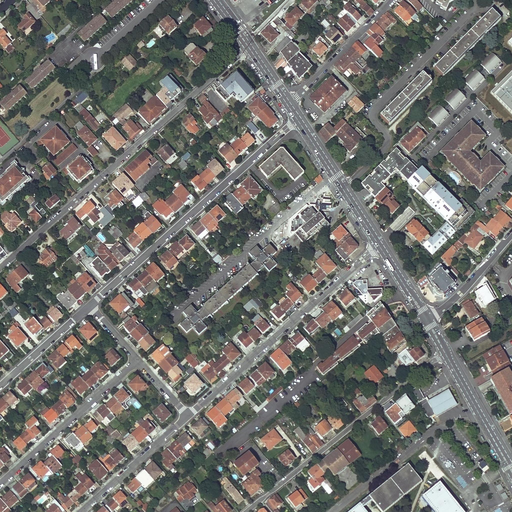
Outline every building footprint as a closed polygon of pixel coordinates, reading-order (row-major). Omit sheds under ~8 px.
[(50,2),(48,0),(34,0),(30,4),(40,16),(43,14),(40,11),(50,2)] [(133,0),(116,0),(104,10),(112,19),(133,0)] [(315,8),(306,0),(305,0),(301,4),(303,6),(300,8),(306,13),(308,11),(310,13),(315,8)] [(316,0),(306,0),(315,8),(320,3),(316,0)] [(362,0),(359,0),(360,1),(356,5),(359,8),(360,7),(370,17),(375,12),(362,0)] [(419,17),(401,0),(399,0),(396,3),(400,7),(411,18),(416,21),(419,17)] [(423,7),(415,0),(407,0),(419,11),(423,7)] [(438,0),(439,0),(437,4),(442,6),(441,8),(447,11),(450,3),(452,2),(455,0),(438,0)] [(352,7),(349,3),(344,9),(350,15),(357,22),(362,17),(358,13),(359,12),(353,6),(352,7)] [(41,18),(30,5),(27,8),(38,20),(41,18)] [(411,18),(400,7),(399,9),(397,7),(394,10),(396,12),(395,13),(406,23),(411,18)] [(296,9),(291,14),(298,21),(303,16),(296,9)] [(500,19),(492,10),(434,68),(435,69),(434,70),(436,72),(437,71),(443,76),(500,19)] [(375,24),(383,32),(392,24),(394,25),(397,22),(387,12),(375,24)] [(35,23),(28,14),(23,18),(25,20),(18,27),(23,33),(35,23)] [(291,14),(283,23),(287,28),(289,29),(298,21),(291,14)] [(313,20),(307,14),(304,17),(310,23),(313,20)] [(107,24),(99,15),(77,34),(85,43),(107,24)] [(357,22),(350,15),(347,18),(345,16),(338,23),(347,32),(357,22)] [(177,28),(168,18),(160,25),(162,28),(161,29),(164,32),(165,31),(169,35),(177,28)] [(203,37),(212,29),(201,18),(193,26),(203,37)] [(260,34),(270,45),(279,36),(273,30),(279,24),(285,30),(287,28),(283,23),(278,18),(260,34)] [(75,26),(71,22),(57,35),(60,40),(75,26)] [(375,24),(366,33),(371,38),(378,45),(379,46),(382,43),(374,35),(376,34),(379,37),(380,35),(383,37),(386,35),(383,32),(375,24)] [(325,36),(334,45),(342,38),(333,28),(325,36)] [(6,34),(3,29),(0,31),(0,42),(10,55),(16,49),(4,35),(6,34)] [(280,53),(291,42),(292,41),(287,36),(274,49),(279,54),(280,53)] [(427,44),(418,36),(416,39),(424,47),(427,44)] [(378,45),(371,38),(364,45),(377,58),(382,54),(376,48),(378,45)] [(327,49),(330,47),(326,42),(325,43),(322,41),(320,43),(319,43),(312,50),(319,57),(323,53),(324,54),(328,50),(327,49)] [(280,53),(288,64),(298,54),(301,52),(291,42),(280,53)] [(358,43),(352,48),(361,57),(366,51),(358,43)] [(198,67),(207,58),(203,53),(203,54),(196,46),(194,46),(187,52),(187,54),(198,67)] [(352,48),(344,55),(360,71),(365,75),(368,72),(358,63),(357,63),(356,62),(361,57),(352,48)] [(501,62),(492,53),(480,64),(489,73),(501,62)] [(312,68),(298,54),(288,64),(299,80),(312,68)] [(129,56),(127,55),(120,61),(130,71),(137,64),(130,55),(129,56)] [(360,71),(344,55),(334,66),(343,75),(350,68),(357,75),(360,71)] [(55,70),(47,62),(25,81),(33,90),(55,70)] [(183,72),(175,63),(171,66),(179,76),(183,72)] [(484,79),(475,70),(463,81),(472,90),(484,79)] [(254,92),(237,72),(215,91),(225,102),(233,95),(241,103),(254,92)] [(431,82),(423,73),(380,117),(389,125),(431,82)] [(161,84),(171,75),(170,74),(160,83),(161,84)] [(157,97),(165,106),(170,101),(171,102),(184,90),(171,75),(161,84),(165,89),(162,92),(157,97)] [(346,93),(332,78),(310,99),(324,114),(346,93)] [(27,96),(19,87),(0,103),(8,112),(27,96)] [(511,88),(510,87),(497,100),(501,104),(495,110),(507,122),(511,116),(511,136),(503,146),(511,154),(511,88)] [(466,98),(457,89),(445,100),(454,109),(466,98)] [(89,97),(83,91),(76,97),(77,99),(71,104),(75,109),(80,104),(80,105),(89,97)] [(360,95),(357,91),(346,102),(357,113),(364,106),(356,99),(360,95)] [(202,104),(214,118),(217,122),(221,118),(206,100),(207,99),(204,95),(199,100),(202,103),(201,104),(202,104)] [(257,117),(267,107),(256,95),(252,100),(254,102),(248,108),(256,117),(257,117)] [(165,106),(157,97),(138,113),(149,126),(168,109),(165,106)] [(134,114),(137,112),(128,103),(115,116),(120,122),(132,111),(134,114)] [(214,118),(202,104),(197,108),(201,113),(199,114),(208,124),(214,118)] [(449,115),(440,106),(428,117),(437,126),(449,115)] [(275,116),(267,107),(257,117),(265,126),(269,129),(276,122),(277,120),(274,117),(275,116)] [(220,114),(223,118),(231,111),(228,108),(220,114)] [(96,131),(99,129),(94,123),(96,121),(94,117),(92,119),(85,111),(80,115),(84,119),(96,131)] [(324,139),(327,143),(336,135),(346,125),(354,116),(352,113),(343,122),(342,121),(333,130),(330,127),(332,124),(330,122),(319,132),(324,139)] [(198,125),(195,127),(193,126),(196,123),(194,120),(195,119),(191,115),(183,122),(186,127),(187,126),(194,134),(201,128),(198,125)] [(134,126),(130,122),(123,128),(130,136),(127,138),(131,142),(134,140),(133,139),(139,134),(139,135),(144,131),(137,123),(134,126)] [(423,127),(418,122),(409,131),(411,134),(401,144),(409,152),(425,137),(419,131),(423,127)] [(79,135),(86,128),(81,123),(74,129),(79,135)] [(257,130),(250,123),(247,126),(254,133),(257,130)] [(442,153),(480,191),(503,167),(490,154),(484,160),(485,162),(483,165),(478,165),(476,163),(478,162),(471,155),(470,156),(468,155),(468,150),(471,147),(472,148),(479,142),(477,139),(482,134),(471,123),(442,153)] [(353,132),(346,125),(336,135),(344,143),(343,145),(350,152),(355,147),(356,148),(359,145),(358,144),(366,137),(357,128),(353,132)] [(61,132),(56,127),(38,142),(43,148),(44,147),(49,153),(51,152),(55,157),(70,144),(66,139),(67,137),(62,131),(61,132)] [(89,146),(95,140),(86,128),(79,135),(89,146)] [(125,143),(113,129),(104,137),(117,152),(119,150),(118,149),(125,143)] [(240,141),(247,148),(255,141),(248,134),(240,141)] [(229,147),(238,156),(247,148),(240,141),(238,139),(229,147)] [(78,150),(74,145),(54,161),(59,166),(78,150)] [(98,153),(91,145),(87,149),(94,157),(98,153)] [(229,147),(227,145),(219,152),(230,164),(238,156),(229,147)] [(178,157),(167,146),(158,154),(166,162),(167,161),(170,165),(178,157)] [(259,169),(267,177),(281,165),(295,181),(304,173),(284,149),(280,150),(259,169)] [(408,181),(418,171),(396,149),(361,184),(365,189),(368,186),(373,192),(371,194),(375,198),(385,188),(382,185),(397,170),(408,181)] [(152,155),(148,150),(126,170),(135,180),(149,167),(147,165),(149,162),(153,166),(158,161),(152,154),(152,155)] [(95,172),(80,155),(63,171),(67,176),(69,175),(74,182),(75,180),(79,185),(95,172)] [(207,167),(215,176),(223,170),(212,157),(209,160),(211,163),(207,167)] [(183,160),(183,159),(178,164),(183,169),(188,165),(183,160)] [(437,168),(430,161),(427,163),(434,171),(437,168)] [(57,172),(48,162),(46,164),(47,165),(42,170),(45,173),(43,175),(47,180),(57,172)] [(29,180),(15,164),(0,176),(0,200),(2,203),(29,180)] [(201,179),(206,185),(215,176),(207,167),(206,166),(204,169),(206,171),(199,177),(201,179)] [(407,183),(415,191),(430,175),(422,167),(418,171),(408,181),(407,183)] [(124,174),(113,184),(125,197),(135,187),(124,174)] [(430,175),(415,191),(446,221),(431,237),(428,234),(420,242),(432,255),(474,212),(461,199),(458,203),(430,175)] [(241,185),(251,197),(253,199),(262,191),(250,177),(241,185)] [(206,185),(201,179),(193,185),(196,189),(197,188),(200,191),(206,185)] [(317,184),(314,180),(307,186),(311,190),(317,184)] [(233,196),(242,206),(251,197),(241,185),(240,184),(237,187),(239,190),(233,196)] [(174,195),(184,205),(192,197),(181,185),(172,192),(174,195)] [(35,188),(30,194),(36,200),(41,195),(35,188)] [(380,201),(384,205),(393,197),(393,196),(385,188),(375,198),(379,202),(380,201)] [(109,220),(110,222),(117,215),(112,210),(117,206),(119,209),(124,205),(120,202),(123,199),(115,191),(109,197),(112,201),(105,208),(108,211),(105,213),(104,214),(110,220),(109,220)] [(144,191),(139,196),(144,202),(149,197),(144,191)] [(36,200),(30,194),(26,197),(29,200),(28,201),(32,205),(36,201),(36,200)] [(233,196),(231,194),(223,201),(233,213),(236,211),(238,213),(244,208),(242,206),(233,196)] [(60,201),(55,195),(45,204),(51,209),(60,201)] [(174,195),(165,203),(173,211),(175,214),(184,205),(174,195)] [(144,202),(139,196),(132,202),(137,208),(144,202)] [(384,205),(392,214),(399,206),(394,201),(395,199),(393,197),(384,205)] [(165,203),(161,199),(153,206),(161,215),(163,213),(166,217),(173,211),(165,203)] [(496,202),(502,207),(505,204),(500,199),(496,202)] [(25,209),(19,202),(17,205),(22,211),(25,209)] [(101,213),(90,202),(82,209),(96,223),(99,220),(98,218),(99,216),(98,215),(101,213)] [(283,209),(277,203),(267,212),(272,217),(283,209)] [(295,235),(319,213),(319,207),(308,205),(291,220),(290,232),(295,233),(304,224),(305,225),(295,234),(295,235)] [(209,214),(217,223),(226,216),(217,206),(209,214)] [(42,217),(34,208),(29,212),(37,222),(42,217)] [(494,220),(502,227),(507,222),(507,223),(510,219),(501,211),(494,220)] [(10,229),(13,233),(18,229),(17,229),(24,223),(15,214),(13,216),(9,212),(1,219),(7,225),(6,227),(9,230),(10,229)] [(319,234),(330,225),(319,213),(295,235),(303,243),(318,231),(319,234)] [(100,218),(103,222),(106,224),(106,225),(110,222),(109,220),(110,220),(104,214),(100,218)] [(217,223),(209,214),(199,222),(206,229),(209,233),(218,224),(217,223)] [(267,222),(262,216),(256,222),(261,227),(267,222)] [(144,224),(152,234),(161,226),(152,217),(144,224)] [(81,227),(73,218),(64,227),(65,228),(60,233),(67,240),(81,227)] [(475,224),(479,228),(484,232),(487,229),(495,236),(498,233),(498,232),(502,227),(494,220),(492,219),(485,228),(477,221),(475,224)] [(428,234),(414,220),(406,228),(420,242),(428,234)] [(206,229),(199,222),(191,229),(198,236),(206,229)] [(137,235),(144,242),(153,234),(152,234),(144,224),(134,232),(137,235)] [(458,241),(463,245),(466,243),(474,249),(483,237),(476,231),(476,230),(477,231),(479,228),(475,224),(458,241)] [(95,235),(86,226),(84,229),(92,238),(95,235)] [(335,251),(349,238),(350,236),(341,226),(327,238),(334,246),(332,248),(335,251)] [(112,230),(114,232),(119,237),(123,234),(116,227),(112,230)] [(253,229),(247,234),(250,238),(256,232),(253,229)] [(247,234),(245,232),(242,235),(247,240),(250,238),(247,234)] [(144,242),(137,235),(129,243),(135,250),(144,242)] [(180,239),(177,242),(184,250),(186,253),(195,245),(187,236),(181,241),(180,239)] [(357,246),(349,238),(335,251),(344,260),(357,248),(357,246)] [(448,266),(450,265),(453,262),(450,258),(460,248),(463,245),(458,241),(441,258),(444,261),(448,266)] [(170,253),(174,259),(184,250),(177,242),(171,248),(172,250),(170,253)] [(129,254),(120,244),(117,247),(119,248),(112,255),(116,258),(120,263),(129,254)] [(107,268),(111,271),(117,265),(113,261),(116,258),(112,255),(104,245),(99,249),(99,253),(102,256),(99,258),(107,268)] [(277,265),(270,258),(276,253),(269,245),(261,252),(257,247),(249,254),(255,261),(249,267),(248,266),(202,307),(203,308),(197,313),(191,306),(183,313),(187,318),(179,326),(186,333),(192,328),(199,335),(207,328),(202,323),(210,316),(211,317),(257,276),(256,275),(264,268),(269,272),(277,265)] [(50,250),(48,249),(44,253),(45,254),(39,259),(48,268),(57,259),(56,257),(60,254),(54,247),(50,250)] [(74,255),(79,261),(84,257),(84,258),(87,255),(84,251),(86,249),(83,247),(74,255)] [(323,254),(319,250),(314,255),(317,259),(323,254)] [(170,253),(168,251),(160,259),(169,269),(177,262),(174,259),(170,253)] [(321,269),(327,276),(336,267),(325,255),(315,263),(321,269)] [(218,256),(213,260),(218,266),(223,262),(218,256)] [(103,279),(111,271),(107,268),(99,258),(98,259),(97,258),(90,265),(103,279)] [(213,260),(212,259),(209,262),(215,269),(218,266),(213,260)] [(145,271),(146,272),(153,280),(156,282),(164,275),(154,263),(145,271)] [(444,293),(456,282),(441,265),(427,278),(437,292),(440,294),(444,293)] [(453,269),(450,265),(448,266),(457,276),(459,274),(455,268),(453,269)] [(28,274),(21,266),(6,280),(10,283),(9,284),(17,293),(21,289),(17,285),(28,274)] [(63,274),(58,268),(52,274),(57,279),(63,274)] [(312,278),(317,284),(327,276),(321,269),(312,278)] [(471,272),(468,269),(463,275),(466,278),(471,272)] [(38,277),(34,272),(29,276),(34,281),(38,277)] [(146,272),(137,280),(142,286),(144,288),(153,280),(146,272)] [(300,284),(308,292),(317,284),(312,278),(309,275),(309,276),(307,273),(301,278),(303,281),(300,284)] [(77,282),(86,292),(95,284),(86,274),(77,282)] [(296,277),(293,275),(290,278),(295,283),(298,281),(296,278),(296,277)] [(137,280),(136,279),(129,286),(134,293),(142,286),(137,280)] [(68,291),(77,301),(86,293),(86,292),(77,282),(74,280),(68,285),(71,289),(68,291)] [(368,302),(370,304),(381,294),(381,290),(373,290),(373,289),(367,289),(367,280),(356,281),(352,284),(362,294),(362,295),(358,295),(366,304),(368,302)] [(288,298),(293,303),(301,296),(291,284),(286,288),(290,292),(286,296),(288,298)] [(495,299),(487,284),(483,286),(484,288),(476,293),(479,297),(480,297),(486,306),(495,301),(494,300),(495,299)] [(190,292),(183,285),(180,288),(186,295),(190,292)] [(354,298),(347,290),(343,293),(344,294),(339,298),(346,306),(354,298)] [(69,310),(77,302),(77,301),(68,291),(62,297),(60,295),(57,298),(69,310)] [(132,302),(123,293),(111,304),(119,313),(132,302)] [(261,302),(255,296),(252,299),(258,305),(261,302)] [(145,305),(139,298),(136,301),(141,308),(145,305)] [(288,298),(279,307),(284,313),(291,307),(292,308),(295,305),(293,303),(288,298)] [(5,309),(8,307),(3,300),(0,302),(5,309)] [(470,303),(468,300),(462,304),(464,307),(471,319),(479,314),(473,306),(476,304),(474,301),(470,303)] [(381,338),(396,326),(391,319),(394,317),(391,312),(388,315),(380,303),(366,315),(370,321),(356,334),(358,337),(355,341),(353,338),(335,354),(336,355),(332,358),(331,357),(321,366),(320,364),(316,368),(322,376),(337,364),(336,363),(339,360),(341,361),(359,346),(358,345),(362,342),(364,344),(366,344),(379,334),(381,338)] [(331,320),(332,321),(341,313),(332,303),(327,308),(326,308),(322,311),(325,313),(331,320)] [(49,318),(54,323),(65,313),(58,304),(49,312),(51,314),(49,317),(49,318)] [(279,307),(277,305),(271,311),(279,320),(285,314),(284,313),(279,307)] [(19,314),(14,309),(13,309),(9,313),(14,319),(19,314)] [(325,313),(315,321),(319,326),(322,329),(331,320),(325,313)] [(353,321),(356,324),(365,316),(362,313),(353,321)] [(130,334),(137,328),(132,323),(133,322),(129,317),(123,323),(127,327),(125,329),(130,334)] [(45,318),(39,324),(44,331),(50,326),(50,327),(54,323),(49,318),(47,320),(45,318)] [(257,327),(263,334),(269,327),(260,318),(254,323),(257,327)] [(490,333),(482,318),(465,328),(474,342),(490,333)] [(41,334),(44,331),(39,324),(34,319),(26,326),(35,337),(39,332),(41,334)] [(315,321),(314,320),(307,326),(306,325),(304,327),(309,334),(312,332),(319,326),(315,321)] [(356,324),(353,321),(346,326),(347,327),(343,331),(346,333),(356,324)] [(9,338),(18,348),(27,340),(18,330),(21,327),(17,322),(11,328),(15,332),(9,338)] [(97,333),(89,324),(81,331),(89,340),(97,333)] [(139,343),(148,335),(149,334),(140,325),(137,328),(130,334),(139,343)] [(397,356),(409,346),(396,326),(381,338),(394,358),(397,356)] [(247,335),(253,342),(263,334),(257,327),(247,335)] [(247,335),(245,333),(237,339),(246,349),(253,342),(247,335)] [(292,338),(289,340),(295,348),(305,339),(299,333),(292,339),(292,338)] [(155,343),(148,335),(139,343),(146,352),(155,343)] [(66,343),(72,349),(79,343),(79,344),(82,342),(77,336),(74,339),(72,337),(66,343)] [(202,344),(203,346),(211,339),(209,337),(202,344)] [(289,340),(279,349),(286,357),(296,349),(295,348),(289,340)] [(0,358),(5,364),(8,361),(3,355),(7,351),(1,344),(0,342),(0,358)] [(56,351),(63,359),(70,353),(71,354),(74,352),(72,349),(66,343),(63,345),(64,346),(61,348),(60,348),(56,351)] [(203,346),(202,344),(195,350),(196,352),(203,346)] [(222,352),(225,356),(231,361),(231,362),(239,354),(230,345),(222,352)] [(160,365),(170,356),(172,354),(165,346),(152,356),(160,365)] [(409,346),(397,356),(405,367),(409,364),(412,363),(415,361),(416,362),(424,356),(420,351),(416,347),(413,350),(410,346),(409,346)] [(511,368),(499,347),(483,356),(495,377),(508,370),(511,368)] [(322,355),(317,348),(314,351),(319,357),(322,355)] [(286,357),(279,349),(275,352),(276,354),(271,358),(281,369),(290,362),(286,357)] [(120,359),(113,350),(104,358),(112,366),(120,359)] [(63,359),(56,351),(53,355),(54,356),(49,360),(58,370),(66,362),(63,359)] [(197,364),(189,355),(185,359),(192,367),(193,368),(197,364)] [(177,366),(178,365),(170,356),(160,365),(168,374),(176,367),(177,366)] [(218,362),(224,368),(231,361),(225,356),(218,362)] [(212,361),(208,365),(216,374),(224,368),(218,362),(216,364),(212,361)] [(91,371),(98,379),(99,380),(108,373),(100,364),(96,367),(96,368),(91,371)] [(208,365),(208,364),(201,371),(209,381),(216,374),(208,365)] [(257,371),(265,380),(274,373),(266,364),(257,371)] [(43,365),(35,373),(42,380),(50,373),(47,369),(43,365)] [(168,374),(175,383),(181,377),(179,375),(182,373),(176,367),(168,374)] [(382,378),(373,367),(365,374),(373,385),(382,378)] [(511,377),(508,370),(495,377),(490,380),(499,396),(511,388),(511,377)] [(82,380),(89,388),(98,379),(91,371),(82,380)] [(265,380),(257,371),(250,377),(250,376),(247,379),(253,386),(256,383),(259,386),(265,380)] [(42,380),(35,373),(26,381),(33,389),(35,391),(44,383),(42,380)] [(204,386),(195,375),(185,384),(195,396),(201,392),(199,390),(204,386)] [(72,386),(80,394),(84,391),(85,391),(89,388),(82,380),(80,378),(72,386)] [(145,386),(138,378),(129,386),(136,394),(145,386)] [(253,386),(247,379),(239,386),(246,394),(254,387),(253,386)] [(26,381),(25,380),(21,383),(22,384),(17,389),(25,397),(33,389),(26,381)] [(418,385),(412,390),(420,401),(417,403),(429,418),(436,414),(436,413),(429,400),(428,397),(426,398),(418,385)] [(511,388),(499,396),(510,414),(511,412),(511,388)] [(114,397),(114,398),(121,405),(129,397),(126,394),(122,390),(114,397)] [(449,390),(429,400),(436,413),(436,414),(437,417),(458,406),(449,390)] [(225,399),(232,407),(240,399),(233,391),(225,399)] [(61,402),(67,408),(68,409),(74,403),(69,398),(72,397),(67,392),(65,394),(67,396),(61,402)] [(8,397),(3,401),(9,407),(17,400),(11,393),(7,396),(8,397)] [(267,401),(268,403),(278,395),(276,393),(266,401),(267,401)] [(396,404),(405,415),(415,407),(406,395),(396,404)] [(353,417),(355,419),(376,401),(373,396),(367,401),(363,397),(361,398),(360,397),(359,398),(358,397),(356,398),(357,399),(353,403),(360,411),(353,417)] [(130,399),(129,397),(121,405),(122,406),(126,410),(128,407),(126,405),(126,402),(130,399)] [(114,398),(105,406),(111,413),(113,415),(122,406),(121,405),(114,398)] [(216,407),(226,419),(235,410),(232,407),(225,399),(216,407)] [(348,405),(343,399),(339,402),(344,408),(348,405)] [(0,402),(0,414),(9,407),(3,401),(3,400),(0,402)] [(137,409),(141,405),(136,400),(132,404),(137,409)] [(259,409),(260,410),(268,403),(267,401),(259,409)] [(52,410),(59,417),(65,411),(64,410),(67,408),(61,402),(52,410)] [(405,415),(396,404),(385,412),(396,424),(406,416),(405,415)] [(105,406),(104,406),(97,413),(103,420),(111,413),(105,406)] [(153,413),(162,423),(171,415),(162,406),(153,413)] [(50,424),(59,417),(52,410),(49,407),(42,413),(42,415),(50,424)] [(226,419),(216,407),(208,414),(214,420),(213,421),(219,428),(227,420),(226,419)] [(343,424),(334,413),(328,418),(337,429),(343,424)] [(285,421),(280,415),(276,418),(281,424),(285,421)] [(387,426),(379,417),(376,420),(377,421),(372,425),(379,433),(387,426)] [(29,430),(36,437),(40,433),(34,426),(38,423),(34,418),(26,425),(29,430)] [(84,427),(90,434),(101,424),(96,419),(93,422),(90,419),(87,422),(88,423),(84,427)] [(137,423),(148,435),(157,428),(151,422),(149,424),(147,422),(145,423),(141,420),(137,423)] [(210,430),(201,420),(192,428),(202,438),(210,430)] [(246,423),(243,420),(234,429),(237,431),(246,423)] [(315,434),(320,440),(323,438),(322,437),(331,429),(324,420),(322,421),(323,422),(315,429),(317,432),(315,434)] [(131,435),(139,444),(148,435),(137,423),(134,426),(138,429),(131,435)] [(84,427),(74,436),(83,445),(92,437),(90,434),(84,427)] [(307,437),(317,449),(323,444),(320,440),(315,434),(309,427),(306,430),(309,434),(306,436),(307,437)] [(107,438),(111,435),(108,433),(105,429),(102,432),(107,438)] [(312,453),(317,449),(307,437),(306,438),(298,429),(294,432),(312,453)] [(20,438),(26,445),(31,441),(30,440),(31,438),(32,440),(36,437),(29,430),(20,438)] [(111,435),(115,440),(120,435),(116,431),(112,434),(111,435)] [(273,446),(281,440),(273,431),(261,441),(267,449),(272,445),(273,446)] [(74,436),(73,434),(64,442),(68,446),(70,444),(74,449),(75,447),(79,451),(84,446),(83,445),(74,436)] [(185,434),(177,441),(183,448),(192,441),(185,434)] [(115,440),(111,435),(107,438),(106,439),(111,444),(115,440)] [(123,443),(130,451),(139,444),(131,435),(123,443)] [(20,438),(14,443),(12,441),(9,443),(14,448),(16,446),(21,451),(26,445),(20,438)] [(177,441),(168,450),(177,460),(180,457),(178,455),(184,449),(183,448),(177,441)] [(348,441),(337,449),(349,464),(360,455),(348,441)] [(58,447),(51,454),(58,463),(64,458),(61,455),(64,453),(58,447)] [(0,460),(4,465),(10,460),(7,457),(9,455),(3,448),(2,450),(0,448),(0,460)] [(337,449),(318,465),(325,473),(329,470),(335,476),(349,464),(337,449)] [(109,456),(117,465),(124,459),(116,450),(109,456)] [(177,460),(168,450),(162,455),(167,460),(163,463),(170,471),(174,468),(172,465),(177,460)] [(285,467),(294,459),(288,451),(278,459),(285,467)] [(253,474),(257,471),(254,468),(258,465),(248,453),(233,466),(243,477),(247,474),(250,471),(253,474)] [(58,463),(51,454),(48,457),(50,459),(44,465),(49,472),(52,475),(62,467),(58,463)] [(78,455),(74,458),(79,464),(83,460),(78,455)] [(97,462),(108,473),(117,465),(109,456),(103,461),(101,459),(97,462)] [(97,462),(97,461),(89,468),(99,480),(108,473),(97,462)] [(44,465),(41,463),(33,470),(41,479),(49,472),(44,465)] [(153,463),(145,471),(153,480),(155,482),(159,479),(158,477),(162,473),(153,463)] [(318,465),(308,473),(313,478),(309,482),(315,489),(326,481),(322,476),(325,473),(318,465)] [(208,474),(201,466),(198,469),(204,476),(208,474)] [(407,466),(369,496),(380,511),(382,511),(420,482),(407,466)] [(136,480),(142,486),(144,488),(153,480),(145,471),(136,479),(136,480)] [(250,478),(260,489),(264,486),(257,477),(260,474),(257,471),(253,474),(250,471),(247,474),(250,478)] [(82,484),(88,491),(94,485),(85,476),(82,478),(79,474),(75,477),(82,484)] [(19,483),(25,490),(26,490),(35,482),(28,475),(19,483)] [(235,489),(225,478),(222,480),(226,484),(223,487),(237,504),(243,499),(240,496),(238,496),(238,494),(236,491),(234,490),(235,489)] [(242,485),(251,496),(260,489),(250,478),(242,485)] [(142,486),(136,480),(128,487),(133,494),(142,486)] [(18,496),(25,490),(19,483),(13,489),(12,489),(10,491),(10,492),(18,501),(21,498),(18,496)] [(175,493),(178,497),(191,487),(188,483),(175,493)] [(75,491),(80,497),(88,491),(82,484),(75,491)] [(460,511),(439,485),(422,497),(433,511),(460,511)] [(184,500),(190,494),(196,490),(192,486),(191,487),(178,497),(176,499),(180,503),(184,500)] [(308,498),(301,489),(289,499),(299,511),(305,507),(302,503),(308,498)] [(75,491),(68,497),(73,503),(80,497),(75,491)] [(1,500),(9,509),(18,501),(10,492),(1,500)] [(126,499),(121,492),(113,499),(114,500),(119,505),(126,499)] [(184,500),(187,504),(194,499),(190,494),(184,500)] [(283,502),(277,494),(266,504),(272,511),(273,511),(274,511),(275,511),(279,511),(277,509),(275,510),(274,509),(283,502)] [(68,497),(67,496),(63,500),(61,498),(59,499),(68,508),(73,503),(68,497)] [(1,500),(0,499),(0,511),(10,511),(11,511),(9,509),(1,500)] [(119,505),(114,500),(107,506),(107,505),(104,507),(104,508),(107,511),(112,511),(119,506),(119,505)] [(140,500),(136,503),(144,511),(146,511),(151,508),(146,503),(144,505),(140,500)] [(229,511),(231,511),(223,502),(216,508),(213,505),(209,508),(213,511),(229,511)]
